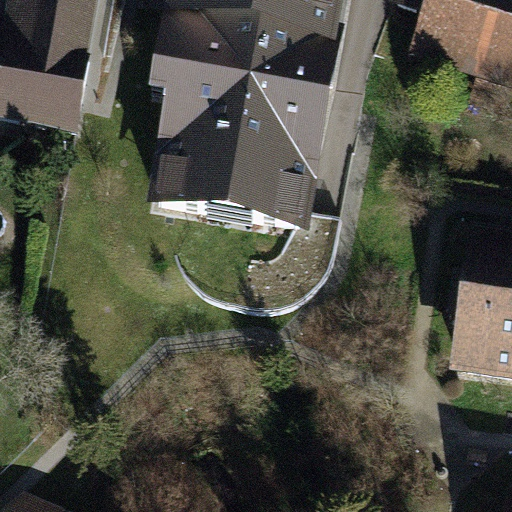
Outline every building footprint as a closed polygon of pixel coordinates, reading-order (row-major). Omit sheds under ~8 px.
[(0,108),(5,110),(8,136),(91,147),(112,0),(11,0),(3,25),(0,24),(0,108)] [(308,234),(347,0),(171,0),(155,96),(167,98),(149,208),(308,234)] [(511,0),(446,0),(426,74),(511,98),(511,0)] [(511,241),(484,238),(468,384),(511,389),(511,241)] [(60,511),(22,495),(5,511),(60,511)]
